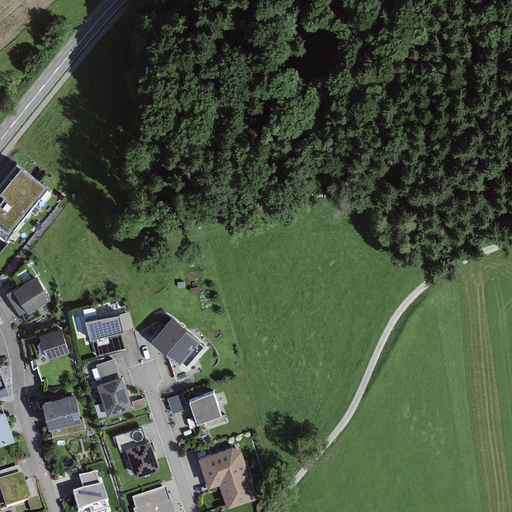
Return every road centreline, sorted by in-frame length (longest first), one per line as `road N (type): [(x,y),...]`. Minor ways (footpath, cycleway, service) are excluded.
road 1 (track): [(272,511),(349,412),(408,303),(425,286),(511,246)]
road 2 (residential): [(0,311),(56,511)]
road 3 (primary): [(117,0),(0,141)]
road 4 (residential): [(193,511),(145,372)]
